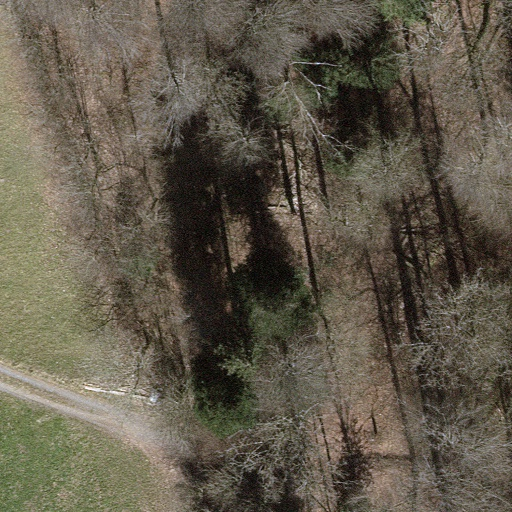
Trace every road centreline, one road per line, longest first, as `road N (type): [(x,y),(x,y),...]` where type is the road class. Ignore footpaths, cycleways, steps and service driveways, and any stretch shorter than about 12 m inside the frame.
road 1 (track): [(158,430),(322,465),(383,511)]
road 2 (track): [(0,381),(158,430)]
